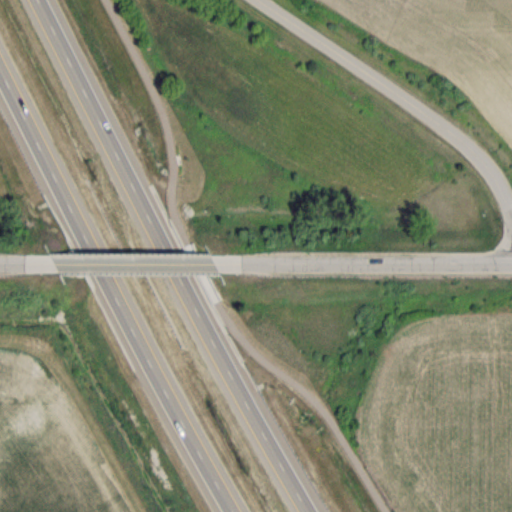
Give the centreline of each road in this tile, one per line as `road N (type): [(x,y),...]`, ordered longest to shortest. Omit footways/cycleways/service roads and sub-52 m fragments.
road 1 (motorway): [(315,511),(243,393),(39,0)]
road 2 (motorway): [(0,72),(232,511)]
road 3 (residential): [(511,215),(497,179),(464,143),(257,0)]
road 4 (residential): [(240,262),(511,264)]
road 5 (residential): [(24,261),(240,262)]
